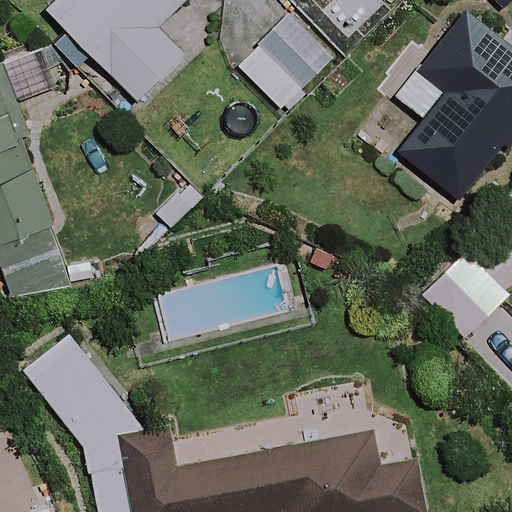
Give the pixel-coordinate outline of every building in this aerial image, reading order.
[(183,0),(55,0),(45,11),(136,103),(182,58),(154,29),(183,0)] [(511,0),(490,0),(500,11),(511,0)] [(511,130),(511,53),(465,14),(417,72),(443,94),(396,150),(455,199),(511,130)] [(330,60),(288,18),(236,69),(278,112),(330,60)] [(25,54),(0,61),(0,286),(8,313),(73,293),(14,102),(37,95),(25,54)] [(507,298),(465,252),(419,294),(461,340),(507,298)] [(181,419),(138,428),(120,408),(127,401),(69,335),(24,374),(81,440),(95,511),(428,511),(408,411),(364,420),(357,381),(279,397),(284,418),(185,438),(181,419)]
